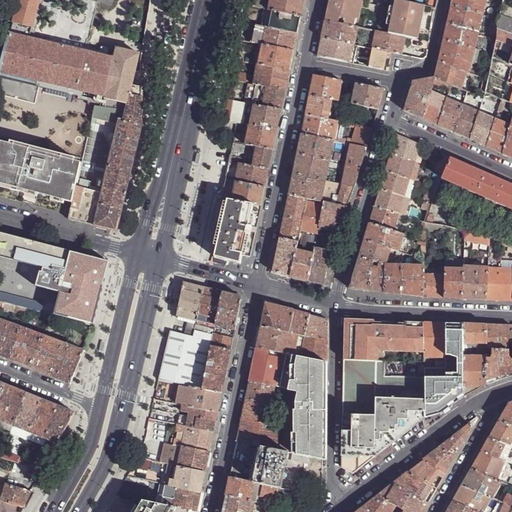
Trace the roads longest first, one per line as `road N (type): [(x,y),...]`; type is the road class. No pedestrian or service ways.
road 1 (secondary): [(77,511),(115,438),(158,258)]
road 2 (residential): [(211,511),(256,284)]
road 3 (residential): [(256,284),(303,63)]
road 4 (residential): [(335,305),(332,511)]
road 5 (residential): [(337,511),(495,394)]
road 6 (residential): [(389,119),(335,305)]
road 7 (secondary): [(166,181),(210,0)]
road 8 (residential): [(511,315),(335,305)]
road 9 (secondary): [(137,253),(99,408)]
road 10 (residential): [(137,253),(0,219)]
road 11 (residential): [(389,119),(511,172)]
road 12 (residential): [(495,394),(434,511)]
